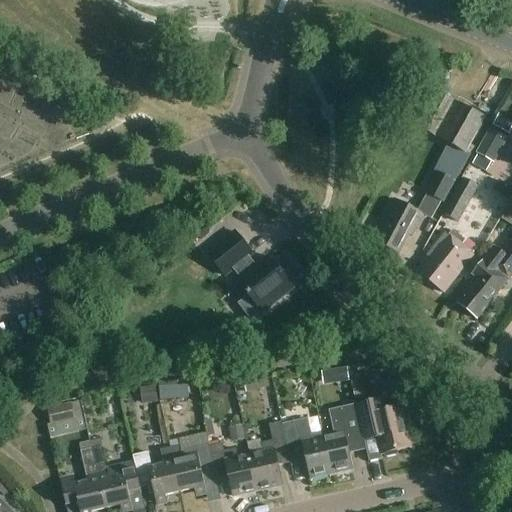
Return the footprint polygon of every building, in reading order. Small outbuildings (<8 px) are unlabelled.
[(424,195),(444,206),(489,123),(431,91),(412,127),(450,148),(424,195)] [(491,126),(483,139),(502,149),(509,136),(491,126)] [(485,173),(490,163),(478,156),(472,166),(485,173)] [(443,216),(458,224),(478,188),(463,180),(443,216)] [(418,231),(425,217),(394,201),(381,227),(373,243),(398,255),(408,236),(412,238),(416,230),(418,231)] [(511,204),(502,222),(511,227),(511,204)] [(256,267),(248,258),(252,255),(234,233),(207,255),(225,277),(232,271),(239,280),(236,283),(261,315),(293,289),(268,258),(256,267)] [(458,276),(473,256),(461,247),(465,243),(453,233),(449,237),(446,235),(431,254),(435,258),(421,276),(444,294),(459,276),(458,276)] [(458,305),(477,320),(511,275),(511,240),(506,249),(508,251),(504,256),(494,249),(473,276),(478,280),(458,305)] [(346,369),(321,373),(323,385),(348,381),(346,369)] [(267,375),(255,378),(258,391),(270,388),(267,375)] [(351,388),(354,401),(355,407),(363,405),(362,399),(363,399),(360,386),(351,388)] [(142,406),(157,404),(155,387),(140,389),(142,406)] [(187,387),(159,389),(160,401),(188,399),(187,387)] [(363,405),(355,407),(363,442),(376,439),(380,456),(383,456),(384,458),(386,459),(396,457),(397,454),(397,452),(410,449),(407,435),(412,434),(405,407),(401,408),(386,412),(383,400),(363,405)] [(47,410),(51,426),(74,421),(70,404),(47,410)] [(323,440),(331,476),(352,471),(348,453),(350,452),(352,449),(352,447),(363,444),(363,442),(355,407),(329,413),(335,437),(323,440)] [(206,434),(209,433),(210,438),(214,437),(213,432),(210,420),(204,422),(206,434)] [(281,424),(290,464),(305,461),(309,481),(331,476),(323,440),(312,442),(306,420),(282,426),(281,424)] [(263,455),(249,458),(257,493),(282,487),(277,467),(290,464),(281,424),(269,426),(272,443),(261,445),(263,455)] [(246,441),(242,427),(229,430),(232,444),(246,441)] [(100,441),(90,443),(92,450),(102,448),(100,441)] [(90,443),(79,446),(80,453),(82,453),(92,450),(90,443)] [(208,448),(216,481),(228,478),(233,498),(257,493),(249,458),(237,460),(235,451),(224,453),(222,445),(208,448)] [(169,449),(179,494),(194,491),(195,494),(205,492),(203,484),(216,481),(208,448),(208,447),(181,453),(179,447),(169,449)] [(95,466),(105,511),(120,507),(121,511),(131,509),(128,497),(140,494),(134,464),(106,470),(102,448),(92,450),(95,466)] [(179,494),(169,449),(160,452),(163,467),(148,470),(155,503),(165,501),(165,497),(179,494)] [(98,511),(105,511),(95,466),(92,450),(82,453),(89,483),(75,486),(73,478),(60,480),(66,511),(78,508),(79,511),(98,511)]
